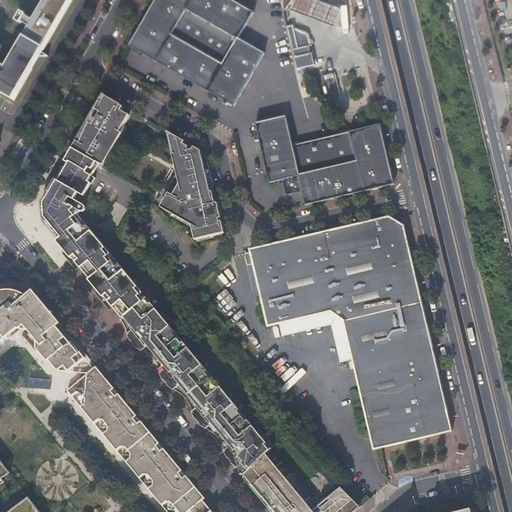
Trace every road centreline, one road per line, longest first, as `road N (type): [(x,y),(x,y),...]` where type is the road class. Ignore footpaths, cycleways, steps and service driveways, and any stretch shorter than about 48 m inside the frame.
road 1 (trunk): [(390,0),(511,500)]
road 2 (trunk): [(511,445),(404,0)]
road 3 (residential): [(415,195),(261,232),(237,206),(218,146),(85,66)]
road 4 (residential): [(244,511),(0,220)]
road 5 (primary): [(415,195),(482,471)]
road 6 (primary): [(511,211),(462,0)]
road 7 (primary): [(368,0),(415,195)]
road 8 (residential): [(0,216),(85,66)]
road 9 (unknown): [(260,0),(270,57),(235,117)]
road 10 (unknown): [(128,57),(235,117)]
